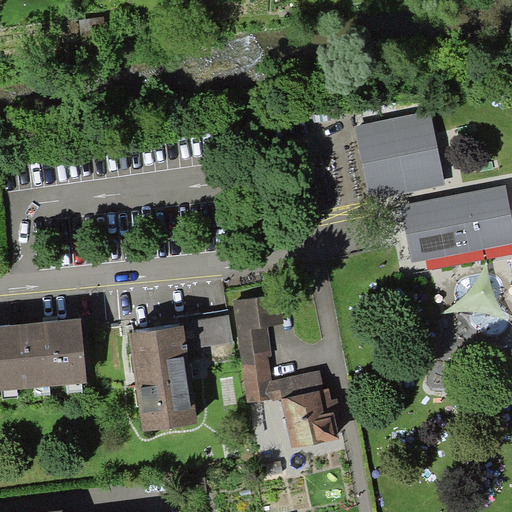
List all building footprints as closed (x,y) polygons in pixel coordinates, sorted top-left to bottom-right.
[(430,111),(356,126),(371,200),(446,185),(430,111)] [(511,216),(506,185),(400,205),(412,262),(511,243),(511,216)] [(247,403),(282,398),(324,390),(320,371),(272,380),(269,356),(272,355),(268,327),(284,324),(280,295),(233,301),(247,403)] [(180,323),(180,326),(183,325),(187,349),(233,342),(229,315),(180,323)] [(81,319),(0,326),(0,390),(87,383),(81,319)] [(180,326),(129,333),(143,431),(198,423),(187,349),(183,325),(180,326)] [(329,389),(324,390),(282,398),(291,447),(340,438),(335,412),(340,411),(337,398),(331,399),(329,389)]
